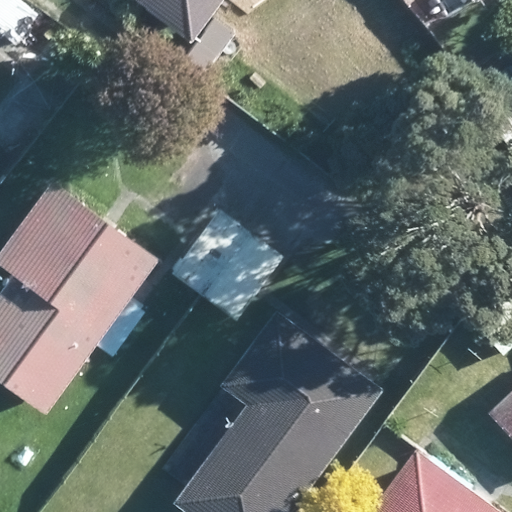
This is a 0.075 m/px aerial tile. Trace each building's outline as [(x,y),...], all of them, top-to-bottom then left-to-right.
[(0,0),(0,12),(9,0),(0,0)] [(143,0),(189,34),(213,0),(143,0)] [(213,13),(185,53),(204,65),(231,26),(213,13)] [(133,229),(106,210),(50,169),(0,239),(0,253),(12,261),(0,277),(0,369),(46,402),(91,340),(149,259),(158,248),(133,229)] [(173,266),(234,313),(283,247),(218,198),(169,264),(173,266)] [(207,511),(290,511),(391,379),(283,299),(226,375),(254,394),(186,485),(181,492),(207,511)] [(511,381),(491,400),(511,424),(511,381)] [(511,511),(511,503),(509,501),(424,437),(367,511),(511,511)]
